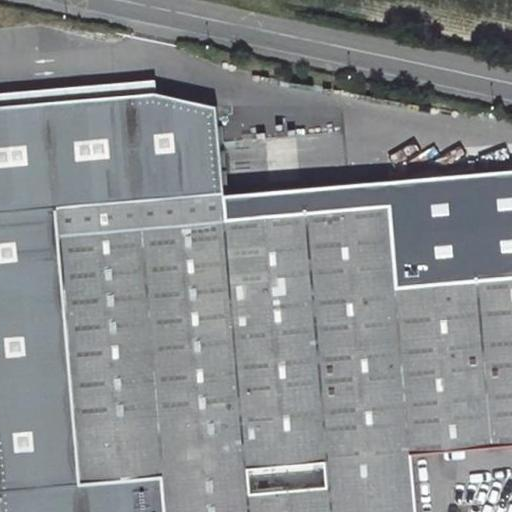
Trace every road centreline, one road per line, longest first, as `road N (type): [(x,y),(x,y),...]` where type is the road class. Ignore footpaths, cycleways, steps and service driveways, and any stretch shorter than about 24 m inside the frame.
road 1 (tertiary): [(511,86),(99,0)]
road 2 (unknown): [(160,45),(511,155)]
road 3 (unknown): [(160,45),(145,54),(0,54)]
